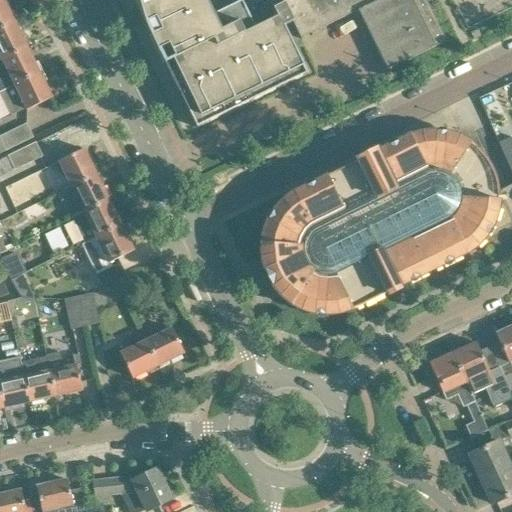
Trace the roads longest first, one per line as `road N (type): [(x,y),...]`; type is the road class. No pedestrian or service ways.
road 1 (residential): [(186,222),(511,62)]
road 2 (tertiary): [(186,222),(77,0)]
road 3 (residential): [(0,454),(91,432),(234,431)]
road 4 (residential): [(326,394),(416,326),(511,282)]
road 5 (tertiary): [(262,382),(186,222)]
road 6 (tertiary): [(451,511),(426,489),(336,447)]
